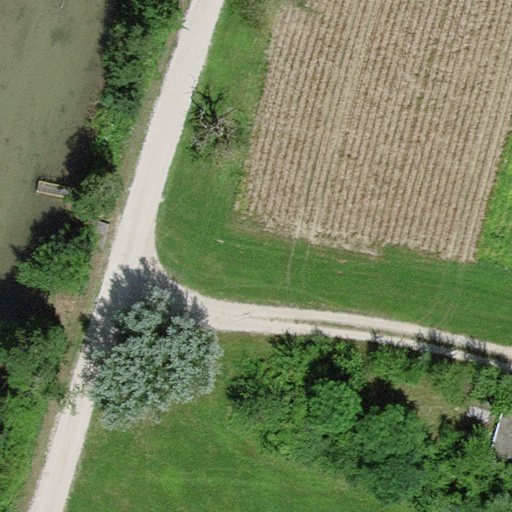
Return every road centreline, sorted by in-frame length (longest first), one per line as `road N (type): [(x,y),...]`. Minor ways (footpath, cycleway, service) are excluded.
road 1 (track): [(210,0),(45,511)]
road 2 (track): [(511,372),(352,324),(206,309),(123,272)]
